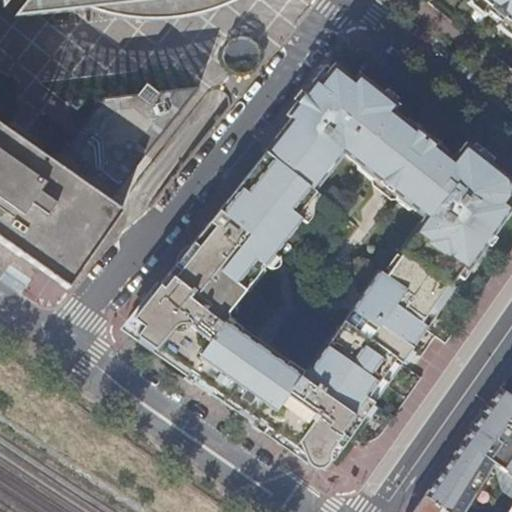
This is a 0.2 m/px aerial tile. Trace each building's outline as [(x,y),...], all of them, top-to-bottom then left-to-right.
[(0,0),(1,10),(9,0),(27,0),(12,18),(87,10),(96,14),(115,19),(136,22),(160,22),(172,21),(181,20),(206,14),(228,7),(239,0),(0,0)] [(511,0),(471,0),(511,33),(511,0)] [(226,49),(225,59),(229,68),(236,74),(246,75),(255,71),(261,63),(262,53),(258,45),(250,39),(240,38),(232,42),(226,49)] [(265,155),(335,67),(334,66),(264,154),(265,155)] [(353,82),(335,67),(265,155),(315,195),(316,193),(313,192),(343,154),(358,166),(358,170),(372,181),(377,180),(396,195),(397,200),(409,210),(415,210),(425,218),(401,252),(403,254),(402,255),(454,292),(455,290),(451,287),(463,270),(467,274),(511,210),(506,205),(511,197),(509,180),(465,146),(452,162),(436,149),(413,130),(392,113),(396,106),(359,76),(353,82)] [(50,164),(108,204),(200,87),(155,93),(145,84),(138,95),(101,99),(86,118),(50,164)] [(417,125),(413,130),(436,149),(441,143),(417,125)] [(0,243),(67,291),(121,213),(108,204),(50,164),(41,157),(19,141),(0,128),(0,243)] [(239,188),(265,155),(264,154),(238,187),(239,188)] [(332,463),(347,442),(349,440),(400,368),(347,326),(345,324),(344,323),(310,371),(302,373),(288,363),(284,368),(238,335),(241,330),(228,321),(227,314),(302,221),(297,217),(315,195),(265,155),(239,188),(230,200),(126,331),(187,374),(188,372),(197,378),(193,384),(209,394),(254,425),(256,424),(258,420),(265,425),(264,428),(295,449),(295,450),(302,458),(311,469),(316,471),(319,470),(323,469),(326,467),(329,460),(332,463)] [(126,331),(230,200),(228,199),(190,248),(157,290),(125,330),(126,331)] [(396,263),(446,303),(450,297),(454,292),(402,255),(396,263)] [(365,301),(417,343),(428,328),(422,323),(427,315),(433,317),(436,314),(437,315),(446,303),(396,263),(386,277),(383,276),(365,298),(366,299),(365,301)] [(363,296),(365,298),(383,276),(379,273),(363,296)] [(353,313),(365,298),(363,296),(352,311),(353,313)] [(361,306),(365,301),(366,299),(365,298),(353,313),(355,315),(362,310),(361,306)] [(347,326),(400,368),(402,365),(412,351),(417,343),(365,301),(361,306),(362,310),(355,315),(349,318),(347,326)] [(422,323),(428,328),(437,315),(436,314),(433,317),(427,315),(422,323)] [(511,398),(499,390),(482,414),(461,443),(493,465),(511,478),(511,398)] [(462,511),(493,465),(461,443),(445,467),(423,497),(444,511),(462,511)] [(444,511),(423,497),(412,511),(444,511)]
